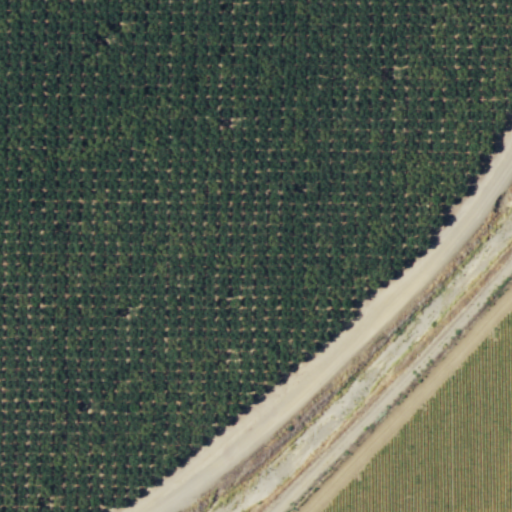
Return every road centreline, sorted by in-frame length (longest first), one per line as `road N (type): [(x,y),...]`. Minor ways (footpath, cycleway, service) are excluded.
road 1 (track): [(149,511),(243,444),(342,354),(447,248),(511,160)]
road 2 (track): [(273,511),(511,262)]
